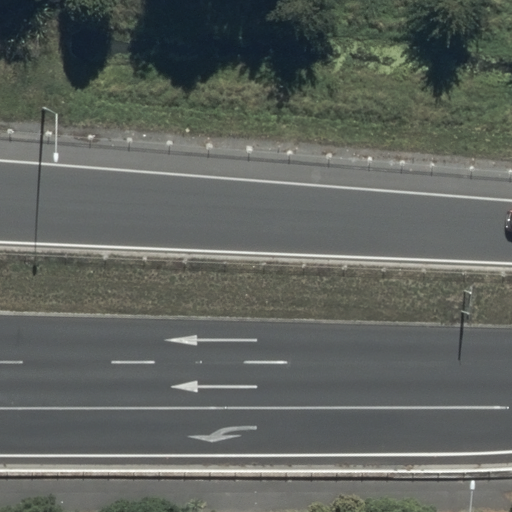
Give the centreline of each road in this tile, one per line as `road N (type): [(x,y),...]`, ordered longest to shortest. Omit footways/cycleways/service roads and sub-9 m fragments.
road 1 (trunk): [(0,203),(511,231)]
road 2 (trunk): [(511,424),(0,430)]
road 3 (trunk): [(511,372),(0,367)]
